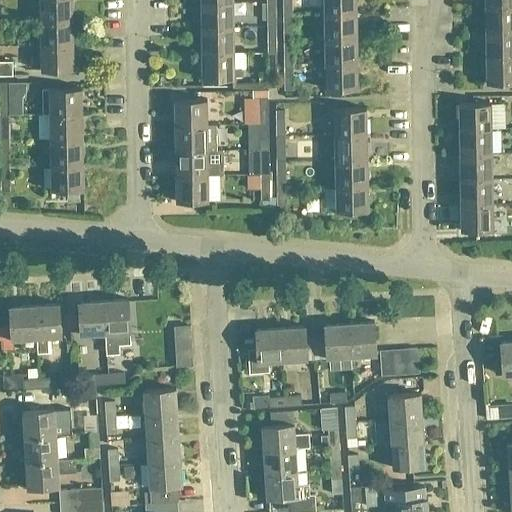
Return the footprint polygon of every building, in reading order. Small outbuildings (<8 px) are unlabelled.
[(73,19),(72,0),(41,0),(42,19),(73,19)] [(283,0),(283,15),(292,15),(292,0),(283,0)] [(355,0),(323,0),(324,14),(356,13),(355,0)] [(276,18),(276,1),(267,1),(267,18),(276,18)] [(201,3),(201,28),(233,28),(233,2),(201,3)] [(511,6),(485,7),(485,32),(511,31),(511,6)] [(325,39),(357,38),(356,13),(324,14),(325,39)] [(42,44),(73,44),(73,19),(42,19),(42,44)] [(284,24),(284,40),(293,40),(293,24),(284,24)] [(277,43),(276,26),(267,27),(268,44),(277,43)] [(201,28),(202,53),(233,53),(233,28),(201,28)] [(511,31),(485,32),(486,58),(511,57),(511,31)] [(326,64),(358,63),(357,38),(325,39),(326,64)] [(73,44),(42,44),(43,71),(73,71),(73,44)] [(284,50),(284,65),(293,65),(293,50),(284,50)] [(277,51),(268,52),(268,79),(277,79),(277,51)] [(233,53),(202,53),(202,55),(196,55),(197,68),(203,68),(203,80),(242,79),(241,71),(233,71),(233,53)] [(511,82),(511,57),(486,58),(486,83),(511,82)] [(0,63),(0,77),(12,77),(12,63),(0,63)] [(358,63),(326,64),(326,90),(358,89),(358,63)] [(284,74),(285,91),(294,91),(293,74),(284,74)] [(51,114),(82,113),(82,88),(44,89),(44,114),(51,114)] [(0,114),(9,115),(9,94),(0,94),(0,114)] [(207,125),(206,99),(176,100),(176,126),(207,125)] [(260,115),(269,115),(269,99),(260,99),(260,115)] [(459,104),(459,130),(492,129),(491,103),(459,104)] [(334,109),(335,135),(367,134),(367,108),(334,109)] [(83,139),(82,113),(51,114),(52,139),(83,139)] [(285,119),(276,120),(276,136),(285,136),(285,119)] [(327,122),(290,123),(291,149),(328,148),(327,122)] [(9,124),(0,124),(0,140),(9,140),(9,124)] [(260,140),(269,140),(269,124),(260,124),(260,140)] [(176,126),(177,151),(216,151),(215,125),(207,125),(176,126)] [(460,155),(492,154),(492,129),(459,130),(460,155)] [(335,160),(368,159),(367,134),(335,135),(335,160)] [(83,164),(83,139),(52,139),(52,164),(83,164)] [(286,146),(277,146),(277,161),(286,161),(286,146)] [(261,174),(270,174),(269,149),(260,149),(261,174)] [(0,150),(1,165),(10,165),(9,150),(0,150)] [(224,151),(216,151),(177,151),(177,177),(210,176),(210,177),(224,176),(224,151)] [(493,180),(492,154),(460,155),(460,180),(493,180)] [(368,184),(368,159),(335,160),(336,185),(368,184)] [(53,191),(84,190),(83,164),(52,164),(53,191)] [(10,165),(1,165),(1,192),(10,192),(10,165)] [(277,186),(286,186),(286,169),(277,170),(277,186)] [(261,174),(261,201),(270,201),(270,174),(261,174)] [(210,177),(210,176),(177,177),(178,202),(209,202),(208,177),(210,177)] [(460,180),(461,205),(493,205),(493,180),(460,180)] [(336,185),(337,211),(369,210),(368,184),(336,185)] [(277,196),(277,213),(286,213),(286,196),(277,196)] [(494,231),(493,205),(461,205),(461,231),(494,231)] [(128,299),(103,301),(105,334),(106,353),(118,352),(118,344),(131,343),(130,332),(128,299)] [(81,335),(105,334),(103,301),(78,303),(81,335)] [(36,305),(38,338),(39,353),(50,353),(49,338),(61,337),(59,304),(36,305)] [(12,340),(38,338),(36,305),(9,307),(12,340)] [(351,323),(353,356),(377,354),(374,321),(351,323)] [(351,323),(325,325),(327,358),(353,356),(351,323)] [(193,366),(191,325),(174,326),(176,367),(193,366)] [(305,326),(283,328),(285,361),(307,359),(305,326)] [(250,373),(268,372),(268,362),(285,361),(283,328),(256,330),(257,350),(249,351),(250,373)] [(511,373),(511,341),(502,342),(504,375),(511,373)] [(407,374),(420,373),(418,348),(405,349),(407,374)] [(407,374),(405,349),(393,350),(395,375),(407,374)] [(395,375),(393,350),(380,351),(382,376),(395,375)] [(112,374),(113,384),(125,383),(124,373),(112,374)] [(93,385),(96,385),(113,384),(112,374),(93,375),(93,385)] [(56,378),(42,379),(42,389),(56,388),(56,378)] [(24,390),(42,389),(42,379),(23,380),(24,390)] [(96,385),(93,385),(70,387),(71,400),(96,398),(96,385)] [(145,390),(147,415),(178,412),(177,388),(145,390)] [(330,404),(347,403),(346,392),(329,394),(330,404)] [(389,395),(391,420),(424,417),(422,392),(389,395)] [(301,395),(288,397),(289,407),(302,406),(301,395)] [(289,407),(288,397),(269,398),(270,408),(289,407)] [(105,402),(106,418),(116,417),(115,401),(105,402)] [(511,418),(511,406),(497,407),(498,419),(511,418)] [(346,423),(356,423),(355,407),(345,407),(346,423)] [(71,423),(57,424),(56,411),(24,413),(26,439),(58,436),(58,435),(72,434),(71,423)] [(180,436),(178,412),(147,415),(149,439),(180,436)] [(117,433),(116,417),(106,418),(107,434),(117,433)] [(391,420),(393,444),(426,441),(424,417),(391,420)] [(295,423),(294,423),(263,425),(265,450),(297,448),(310,447),(309,433),(296,434),(295,423)] [(357,439),(356,423),(346,423),(347,440),(357,439)] [(380,425),(380,443),(390,442),(389,425),(380,425)] [(340,446),(339,430),(328,431),(329,436),(321,436),(322,447),(329,447),(340,446)] [(85,459),(100,458),(99,432),(91,433),(92,448),(84,449),(85,459)] [(59,461),(59,460),(58,436),(26,439),(28,464),(59,461)] [(182,460),(180,436),(149,439),(150,463),(182,460)] [(428,466),(426,441),(393,444),(395,468),(428,466)] [(340,446),(329,447),(330,462),(341,462),(340,446)] [(298,472),(297,448),(265,450),(266,474),(298,472)] [(108,450),(109,466),(119,465),(118,449),(108,450)] [(358,455),(348,455),(349,472),(359,471),(358,455)] [(59,461),(28,464),(29,489),(61,487),(60,474),(76,473),(75,459),(59,460),(59,461)] [(184,485),(182,460),(150,463),(152,487),(184,485)] [(120,481),(119,465),(109,466),(110,482),(120,481)] [(299,485),(298,472),(266,474),(268,498),(291,497),(291,511),(302,511),(318,511),(317,494),(311,494),(311,484),(299,485)] [(332,478),(333,495),(343,494),(342,478),(332,478)] [(430,511),(429,498),(426,499),(426,487),(386,489),(387,511),(430,511)] [(59,491),(60,504),(103,501),(102,488),(59,491)] [(350,488),(351,511),(362,511),(361,488),(350,488)] [(130,492),(111,493),(112,507),(131,506),(130,492)] [(103,511),(103,501),(60,504),(60,511),(103,511)]
